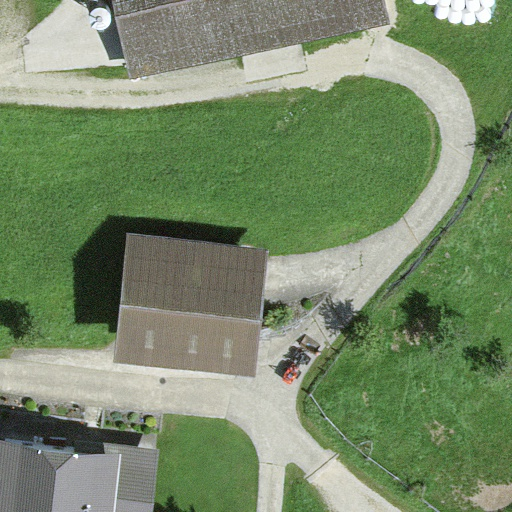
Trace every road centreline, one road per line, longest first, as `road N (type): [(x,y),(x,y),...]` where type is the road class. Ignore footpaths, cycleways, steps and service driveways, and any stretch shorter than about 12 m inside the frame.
road 1 (track): [(379,63),(420,83),(461,128),(461,185),(332,335),(278,421),(0,385)]
road 2 (track): [(379,63),(176,103),(0,99)]
